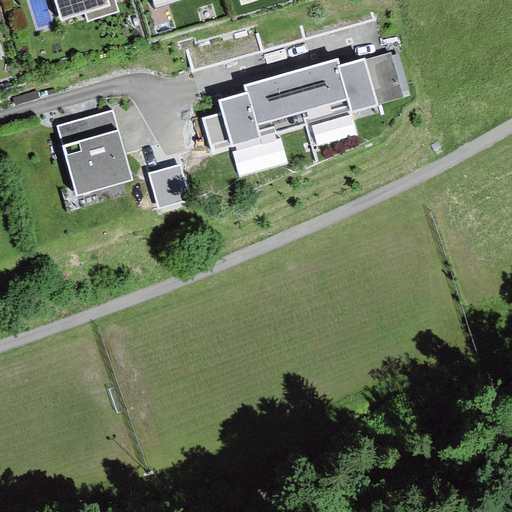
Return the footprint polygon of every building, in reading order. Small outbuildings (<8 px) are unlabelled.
[(107,0),(54,0),(61,22),(110,7),(107,0)] [(347,0),(186,41),(193,67),(371,21),(365,0),(347,0)] [(294,74),(305,114),(348,101),(352,114),(377,106),(363,61),(341,68),(339,61),(294,74)] [(305,114),(294,74),(245,88),(247,94),(218,102),(232,150),(261,142),(258,132),(276,127),(277,133),(308,124),(305,114)] [(113,111),(57,126),(77,197),(133,181),(113,111)]
